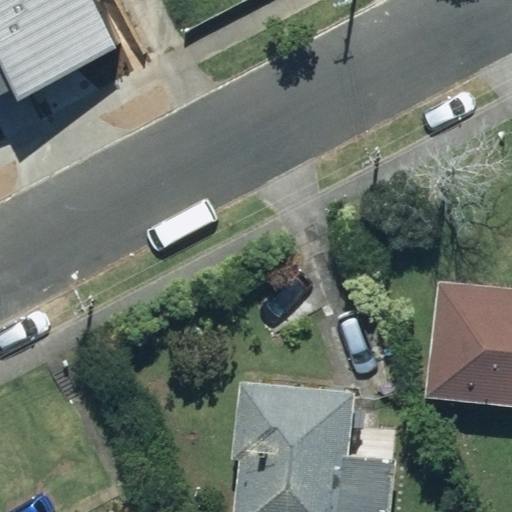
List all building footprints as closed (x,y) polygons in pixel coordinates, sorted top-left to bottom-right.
[(92,0),(0,0),(0,59),(15,88),(20,99),(118,49),(92,0)] [(0,95),(15,88),(0,59),(0,95)] [(511,278),(451,273),(441,383),(511,389),(511,278)] [(250,368),(238,511),(399,511),(405,447),(357,443),(362,377),(250,368)] [(139,511),(132,498),(103,511),(139,511)]
